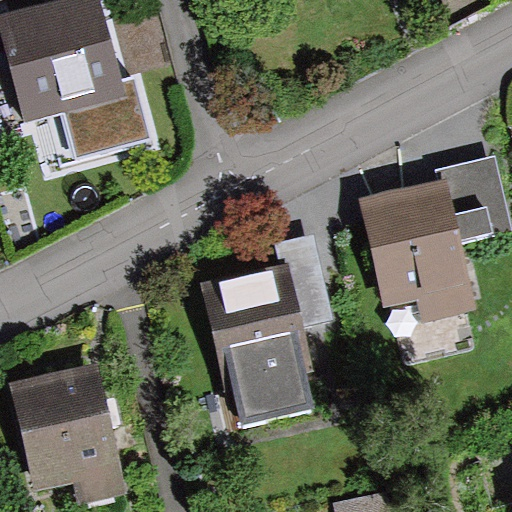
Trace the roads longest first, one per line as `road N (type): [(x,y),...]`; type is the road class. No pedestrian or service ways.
road 1 (residential): [(233,188),(511,43)]
road 2 (residential): [(0,308),(233,188)]
road 3 (residential): [(177,0),(233,188)]
